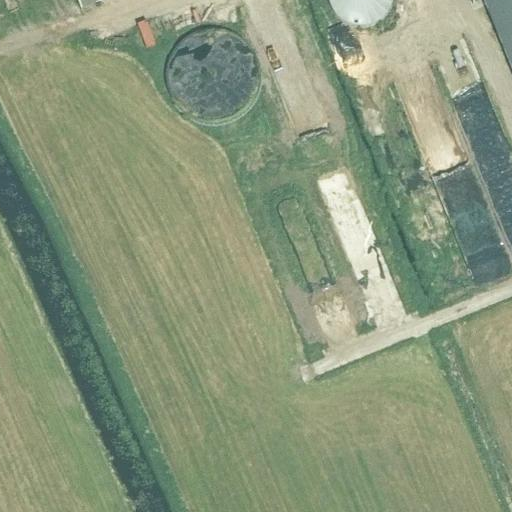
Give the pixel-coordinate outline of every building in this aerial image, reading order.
[(72,0),(79,17),(122,0),(72,0)] [(225,0),(204,0),(202,1),(208,12),(227,3),(225,0)] [(329,0),(330,8),(336,19),(344,26),(352,30),(363,31),(374,29),(385,21),(391,11),(393,0),(329,0)] [(511,0),(489,0),(511,55),(511,0)] [(121,27),(146,17),(141,5),(116,14),(121,27)] [(148,32),(139,34),(145,56),(154,53),(148,32)] [(262,82),(258,63),(247,46),(230,36),(210,33),(190,39),(175,52),(166,70),(166,90),(174,109),(188,123),(207,130),(228,128),(245,118),(258,102),(262,82)] [(295,131),(308,163),(336,151),(323,119),(295,131)] [(491,187),(495,199),(509,195),(506,183),(491,187)]
